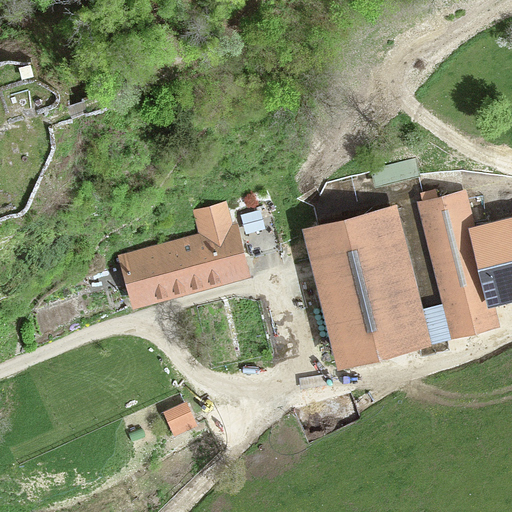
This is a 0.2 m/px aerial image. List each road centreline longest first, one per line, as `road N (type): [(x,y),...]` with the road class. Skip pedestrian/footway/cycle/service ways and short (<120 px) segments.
road 1 (track): [(511,173),(404,106),(397,85),(416,48),(501,0)]
road 2 (track): [(293,381),(392,373),(511,331)]
road 3 (track): [(172,511),(293,381)]
